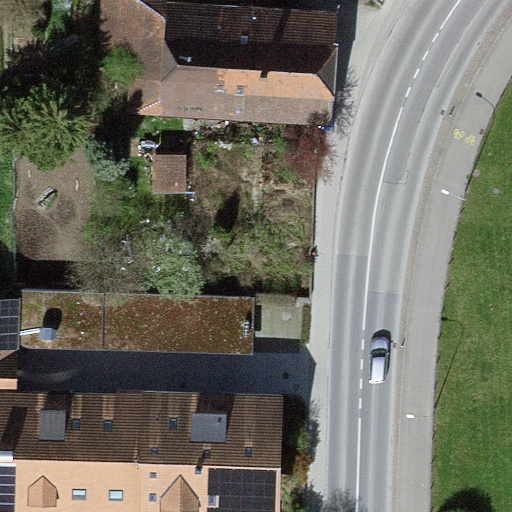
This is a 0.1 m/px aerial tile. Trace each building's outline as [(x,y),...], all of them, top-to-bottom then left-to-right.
[(113,95),(222,105),(230,0),(83,0),(80,42),(117,45),(113,95)] [(327,8),(232,0),(230,0),(222,105),(318,113),(327,8)] [(11,290),(10,306),(9,346),(244,352),(246,296),(11,290)] [(117,401),(8,399),(9,346),(10,306),(0,306),(0,495),(155,500),(158,391),(117,390),(117,401)] [(266,394),(158,391),(155,500),(263,503),(266,394)]
